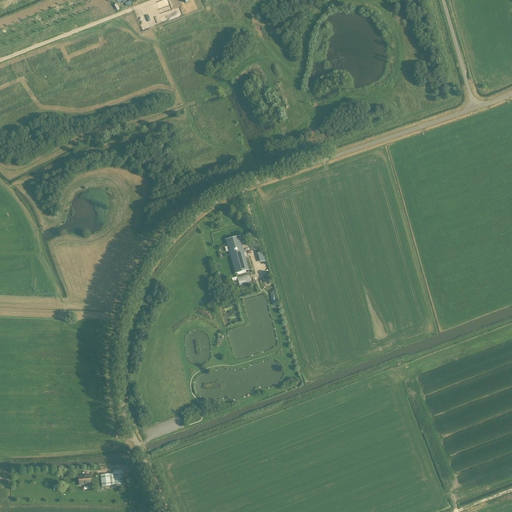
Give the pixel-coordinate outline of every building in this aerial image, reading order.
[(226,240),(235,273),(249,270),(239,236),(226,240)] [(209,255),(200,258),(204,270),(210,269),(212,274),(216,273),(215,267),(212,268),(209,255)] [(251,281),(249,273),(238,276),(240,284),(251,281)] [(113,473),(100,475),(101,487),(124,484),(122,470),(113,471),(113,473)] [(78,476),(79,485),(90,484),(89,475),(78,476)]
